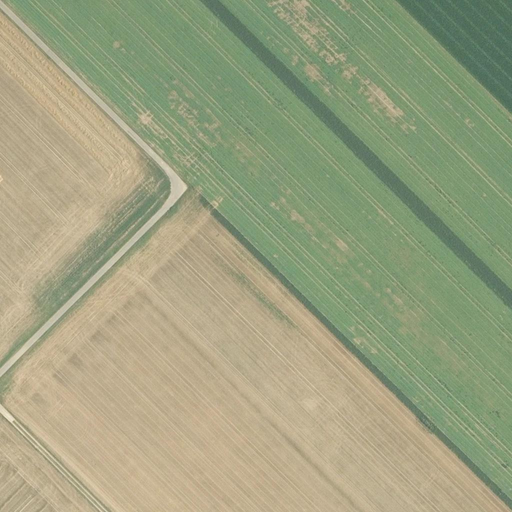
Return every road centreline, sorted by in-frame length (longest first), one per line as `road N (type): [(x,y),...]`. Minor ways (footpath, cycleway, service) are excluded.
road 1 (track): [(0,5),(189,196),(0,392)]
road 2 (track): [(0,406),(103,511)]
